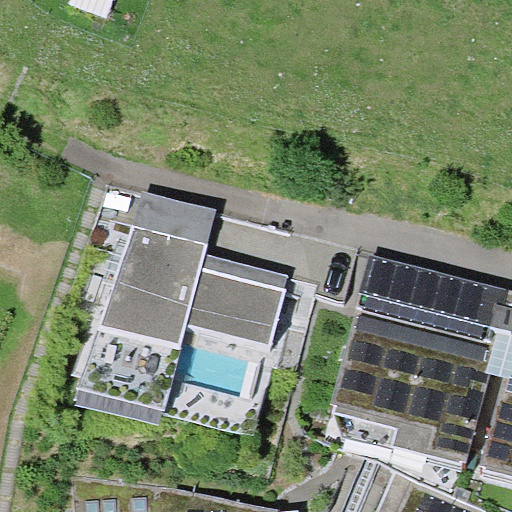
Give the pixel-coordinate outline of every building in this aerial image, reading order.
[(142,190),(132,224),(208,244),(217,210),(142,190)] [(208,244),(132,224),(99,328),(181,348),(186,323),(269,346),(289,276),(205,253),(208,244)] [(511,289),(368,254),(359,291),(331,405),(334,405),(332,412),(327,432),(461,465),(462,460),(468,461),(490,373),(486,372),(497,327),(511,331),(511,330),(511,289)] [(511,330),(511,331),(497,327),(486,372),(490,373),(502,377),(503,375),(511,377),(511,330)] [(511,377),(503,375),(502,377),(479,466),(483,467),(481,472),(511,479),(511,377)] [(492,511),(393,470),(375,511),(492,511)] [(175,488),(73,477),(75,511),(298,511),(299,510),(279,511),(278,509),(175,488)]
